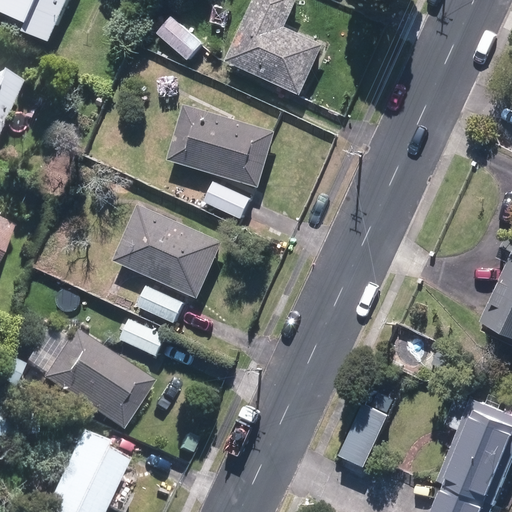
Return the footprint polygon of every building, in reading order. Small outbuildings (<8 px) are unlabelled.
[(50,42),(68,0),(0,0),(0,16),(28,29),(26,32),(50,42)] [(256,0),(227,62),(300,97),(324,47),(285,29),(298,0),(256,0)] [(203,46),(174,18),(158,36),(187,63),(203,46)] [(0,120),(17,84),(0,76),(0,120)] [(185,106),(168,162),(259,188),(275,133),(185,106)] [(250,200),(213,183),(204,202),(241,219),(250,200)] [(140,207),(115,262),(198,298),(222,244),(140,207)] [(511,258),(483,321),(511,334),(511,258)] [(167,339),(129,319),(119,340),(156,359),(167,339)] [(68,333),(38,380),(117,431),(147,384),(68,333)] [(491,511),(511,461),(511,417),(472,401),(441,480),(447,482),(435,511),(491,511)] [(388,417),(363,406),(339,460),(346,463),(342,473),(363,482),(367,472),(365,471),(388,417)] [(98,511),(121,462),(96,451),(98,447),(73,435),(37,511),(98,511)]
